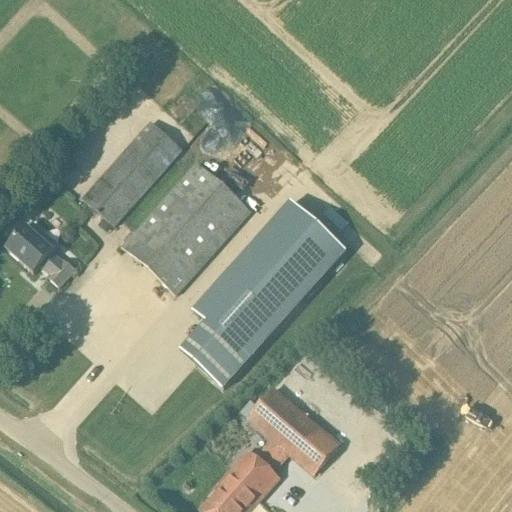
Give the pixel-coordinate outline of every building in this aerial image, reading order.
[(182,154),(150,126),(82,202),(114,230),(182,154)] [(251,216),(196,166),(121,251),(175,300),(251,216)] [(193,316),(249,365),(346,256),(291,207),(193,316)] [(37,242),(26,232),(7,254),(34,278),(44,266),(54,275),(48,282),(59,291),(74,275),(63,265),(62,266),(52,257),(59,250),(42,235),(37,242)] [(339,449),(274,394),(247,425),(313,480),(339,449)] [(254,511),(280,482),(248,455),(215,493),(217,496),(203,511),(254,511)]
